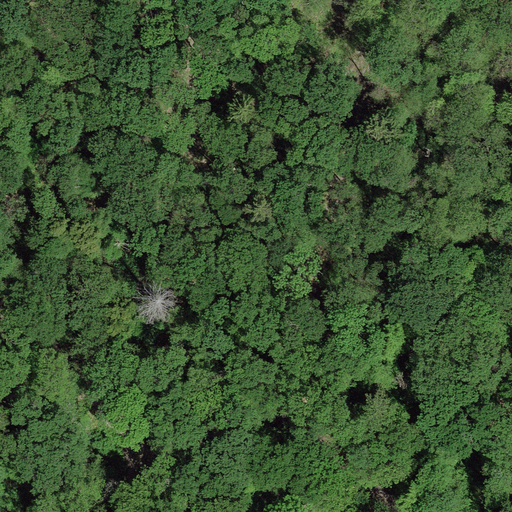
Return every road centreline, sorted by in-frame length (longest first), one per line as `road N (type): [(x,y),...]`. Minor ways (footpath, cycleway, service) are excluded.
road 1 (track): [(128,511),(161,473),(263,419),(297,430),(355,468),(400,511)]
road 2 (track): [(0,330),(161,473)]
